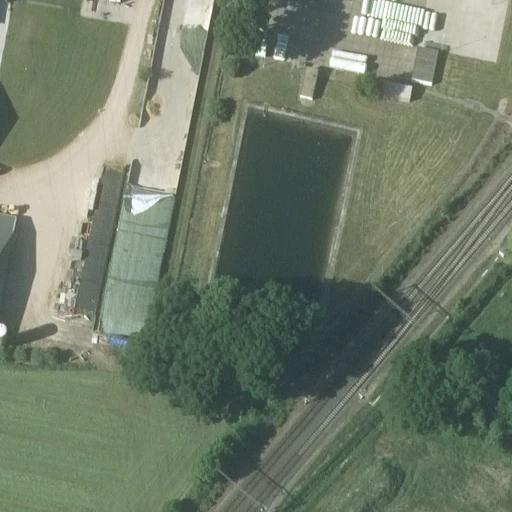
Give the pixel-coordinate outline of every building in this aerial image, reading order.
[(346,0),(343,17),(410,29),(415,0),(346,0)] [(384,26),(382,36),(413,42),(414,32),(384,26)] [(431,86),(439,44),(418,40),(410,82),(431,86)] [(311,101),(317,74),(305,72),(299,98),(311,101)] [(0,301),(15,223),(0,220),(0,301)]
